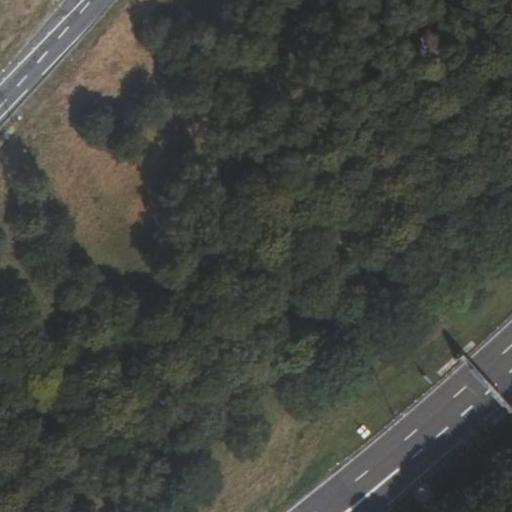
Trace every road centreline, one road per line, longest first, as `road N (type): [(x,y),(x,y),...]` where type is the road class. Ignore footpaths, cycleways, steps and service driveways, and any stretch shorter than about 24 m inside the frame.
road 1 (secondary): [(311,511),(485,383)]
road 2 (secondary): [(367,511),(485,383)]
road 3 (tertiary): [(0,115),(103,0)]
